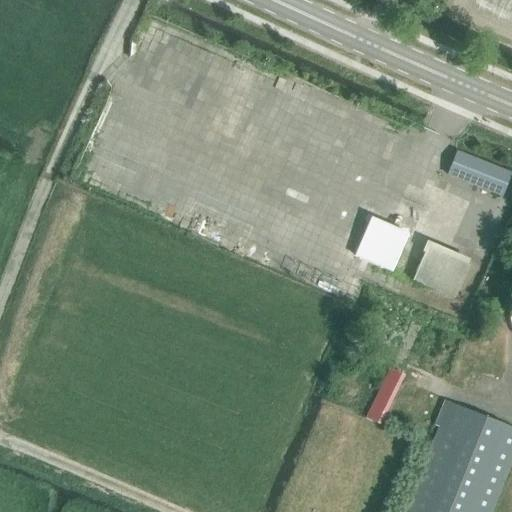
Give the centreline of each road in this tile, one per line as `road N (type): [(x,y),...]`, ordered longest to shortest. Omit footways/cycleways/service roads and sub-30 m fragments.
road 1 (tertiary): [(511,106),(267,0)]
road 2 (track): [(0,304),(81,108)]
road 3 (track): [(0,440),(168,511)]
